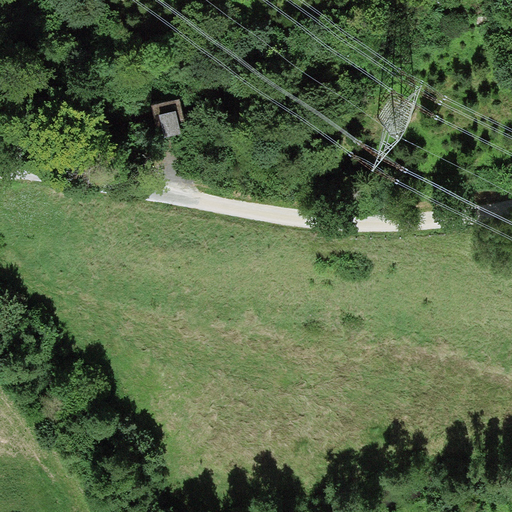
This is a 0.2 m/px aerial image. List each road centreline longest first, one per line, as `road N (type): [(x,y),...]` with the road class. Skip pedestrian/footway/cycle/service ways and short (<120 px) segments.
road 1 (track): [(511,210),(478,220),(320,228),(90,182),(0,178)]
road 2 (track): [(473,0),(456,20),(365,79)]
